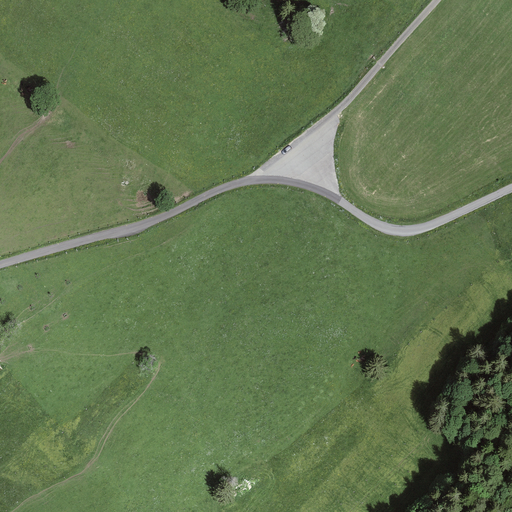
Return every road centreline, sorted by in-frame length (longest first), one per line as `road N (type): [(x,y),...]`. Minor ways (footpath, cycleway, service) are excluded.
road 1 (unclassified): [(0,267),(159,221),(232,187),(283,182),(333,198)]
road 2 (track): [(440,0),(351,99),(255,183)]
road 3 (track): [(333,198),(371,224),(402,232),(511,190)]
